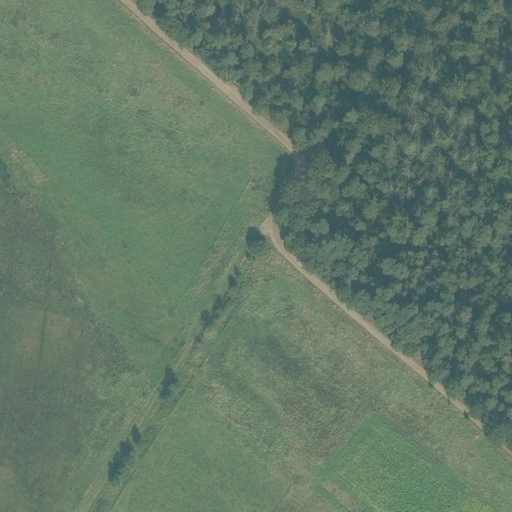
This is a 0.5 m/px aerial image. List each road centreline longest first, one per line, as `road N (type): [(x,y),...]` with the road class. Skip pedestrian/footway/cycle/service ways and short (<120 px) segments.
road 1 (track): [(264,228),(86,511)]
road 2 (track): [(264,228),(511,451)]
road 3 (track): [(125,0),(313,168)]
road 4 (track): [(313,168),(461,0)]
